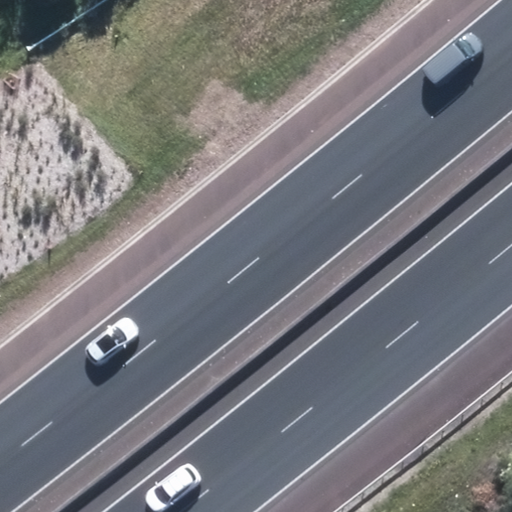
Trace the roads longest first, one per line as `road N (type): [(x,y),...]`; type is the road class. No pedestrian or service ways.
road 1 (motorway): [(0,447),(357,179),(511,46)]
road 2 (motorway): [(511,242),(176,511)]
